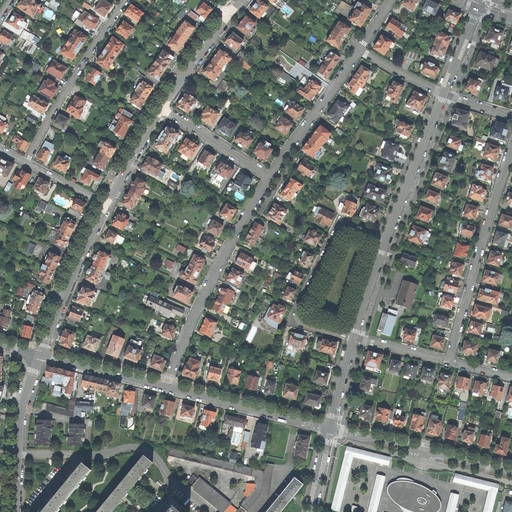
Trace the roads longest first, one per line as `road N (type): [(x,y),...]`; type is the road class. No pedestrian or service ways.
road 1 (residential): [(270,179),(164,386)]
road 2 (residential): [(511,145),(448,361)]
road 3 (residential): [(385,241),(339,229),(298,309),(305,324),(354,337)]
road 4 (residential): [(127,0),(26,163)]
road 5 (tertiary): [(511,474),(329,429)]
road 6 (tertiary): [(329,429),(164,386)]
road 7 (residential): [(106,205),(40,355)]
road 8 (residential): [(16,511),(21,420),(40,355)]
road 9 (residential): [(444,94),(385,241)]
road 10 (residential): [(358,50),(270,179)]
road 11 (residential): [(162,109),(270,179)]
road 12 (tertiary): [(164,386),(40,355)]
